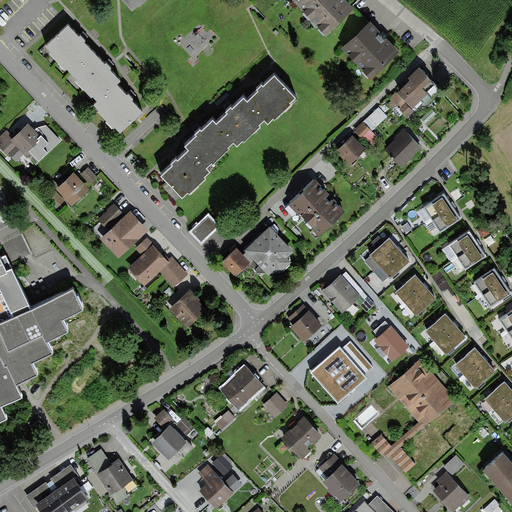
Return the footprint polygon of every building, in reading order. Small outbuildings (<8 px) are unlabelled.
[(355,1),(354,0),(298,0),(298,1),(326,30),(355,1)] [(399,48),(370,17),(341,44),(370,76),(380,68),(378,66),(399,48)] [(45,44),(71,71),(94,50),(83,38),(84,37),(80,33),(79,34),(68,23),(45,44)] [(105,62),(94,50),(71,71),(98,99),(116,81),(120,77),(109,66),(111,65),(106,61),(105,62)] [(411,75),(399,87),(417,106),(424,99),(428,103),(444,87),(420,62),(409,73),(411,75)] [(259,87),(247,97),(264,116),(268,120),(296,94),(275,71),(264,82),(262,80),(257,85),(259,87)] [(127,93),(116,81),(98,99),(94,102),(120,130),(142,109),(131,97),(133,96),(129,91),(127,93)] [(396,91),(389,97),(409,117),(415,110),(396,91)] [(237,141),(264,116),(247,97),(244,94),(233,104),(231,102),(226,108),(227,109),(216,119),(234,138),(237,141)] [(206,163),(234,138),(216,119),(213,116),(202,126),(201,125),(196,130),(197,131),(186,142),(189,145),(206,163)] [(14,134),(8,128),(0,135),(0,144),(7,152),(9,151),(17,159),(25,152),(27,154),(45,137),(29,120),(14,134)] [(364,120),(354,129),(370,147),(380,138),(364,120)] [(416,153),(414,152),(422,145),(406,128),(397,135),(399,136),(387,147),(403,165),(416,153)] [(354,132),(337,148),(350,162),(367,146),(354,132)] [(210,168),(206,163),(189,145),(178,155),(176,154),(171,159),(173,161),(162,172),(182,193),(210,168)] [(88,166),(82,172),(91,182),(98,176),(88,166)] [(73,169),(56,184),(72,201),(89,186),(73,169)] [(315,175),(289,201),(319,232),(345,207),(315,175)] [(47,196),(57,206),(65,198),(55,188),(47,196)] [(424,204),(433,217),(453,203),(444,190),(424,204)] [(123,213),(114,203),(109,208),(99,217),(108,227),(123,213)] [(433,217),(442,229),(461,215),(453,203),(433,217)] [(108,227),(100,234),(118,254),(149,227),(131,206),(123,213),(108,227)] [(193,230),(201,238),(217,223),(208,215),(193,230)] [(270,222),(245,246),(246,248),(267,269),(269,271),(276,265),(279,269),(292,257),(289,254),(295,248),(270,222)] [(407,222),(402,225),(406,231),(411,227),(407,222)] [(449,241),(458,254),(478,240),(470,228),(449,241)] [(364,260),(374,270),(400,246),(389,234),(370,251),(371,253),(364,260)] [(144,283),(160,269),(170,260),(168,258),(148,236),(137,246),(143,253),(129,266),(144,283)] [(0,286),(11,310),(0,315),(0,418),(8,415),(2,402),(25,391),(19,380),(42,369),(37,359),(57,350),(50,336),(67,328),(61,316),(80,307),(68,282),(32,299),(11,256),(9,257),(0,237),(0,286)] [(458,254),(465,266),(486,252),(478,240),(458,254)] [(237,244),(221,259),(234,273),(243,264),(245,266),(255,266),(255,269),(267,269),(246,248),(243,251),(237,244)] [(389,274),(390,275),(410,257),(400,246),(374,270),(383,280),(389,274)] [(172,255),(168,258),(170,260),(160,269),(174,285),(188,272),(172,255)] [(474,279),(483,292),(503,279),(494,266),(474,279)] [(422,281),(411,268),(391,285),(401,298),(422,281)] [(341,272),(322,288),(342,311),(361,294),(359,292),(363,289),(346,270),(343,274),(341,272)] [(483,292),(490,303),(511,290),(503,279),(483,292)] [(436,295),(422,281),(401,298),(416,313),(436,295)] [(190,287),(170,305),(187,325),(208,307),(190,287)] [(368,296),(360,303),(366,310),(375,303),(368,296)] [(322,321),(304,303),(290,316),(295,322),(292,325),(305,338),(322,321)] [(511,307),(499,316),(508,329),(511,326),(511,307)] [(426,328),(437,339),(456,322),(446,310),(426,328)] [(391,322),(372,337),(392,361),(411,345),(391,322)] [(437,339),(447,351),(466,334),(456,322),(437,339)] [(337,409),(382,373),(354,338),(309,374),(337,409)] [(455,361),(466,374),(486,356),(475,344),(455,361)] [(466,374),(476,385),(496,368),(486,356),(466,374)] [(422,357),(389,386),(419,420),(424,425),(457,397),(422,357)] [(236,373),(238,375),(223,387),(239,405),(264,383),(246,364),(236,373)] [(486,394),(495,405),(511,390),(511,387),(504,378),(486,394)] [(511,390),(495,405),(506,417),(511,411),(511,390)] [(277,391),(262,404),(274,417),(288,404),(277,391)] [(164,407),(155,416),(164,425),(173,417),(164,407)] [(230,411),(217,423),(224,431),(237,419),(230,411)] [(305,414),(283,435),(303,456),(316,443),(313,440),(322,431),(305,414)] [(177,423),(186,434),(194,427),(184,416),(177,423)] [(372,441),(382,453),(384,451),(389,456),(390,454),(406,471),(416,462),(401,445),(424,425),(419,420),(392,444),(382,433),(372,441)] [(171,421),(152,439),(168,456),(170,454),(177,461),(194,445),(171,421)] [(283,441),(277,446),(282,452),(288,447),(283,441)] [(511,457),(503,447),(483,465),(511,497),(511,457)] [(88,457),(98,471),(111,462),(101,448),(88,457)] [(361,479),(335,452),(319,466),(327,474),(323,478),(328,483),(325,485),(334,495),(336,492),(341,498),(361,479)] [(232,465),(221,453),(211,462),(223,475),(232,465)] [(444,465),(451,473),(463,462),(456,455),(444,465)] [(98,471),(97,472),(117,501),(130,492),(124,483),(134,477),(119,456),(111,462),(98,471)] [(52,478),(49,480),(70,509),(90,495),(76,475),(79,474),(71,462),(51,476),(52,478)] [(207,482),(201,488),(217,506),(242,483),(233,473),(225,480),(209,463),(198,472),(207,482)] [(470,495),(446,471),(439,478),(442,481),(434,489),(455,510),(470,495)] [(43,511),(66,511),(70,509),(49,480),(47,481),(46,480),(26,494),(34,506),(38,504),(43,511)] [(359,511),(355,508),(351,511),(395,511),(377,494),(368,504),(376,511),(359,511)] [(495,498),(484,508),(487,511),(491,511),(501,504),(495,498)]
